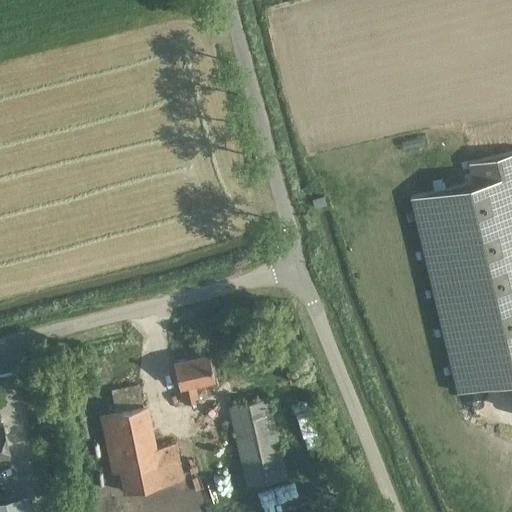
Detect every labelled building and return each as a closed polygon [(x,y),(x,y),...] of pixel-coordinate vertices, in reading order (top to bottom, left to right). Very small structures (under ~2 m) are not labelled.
[(511,151),(468,162),(473,182),(410,197),(457,392),(507,380),(510,393),(511,392),(511,151)] [(214,379),(208,353),(174,361),(179,387),(181,386),(185,403),(198,400),(194,383),(214,379)] [(151,447),(140,389),(112,395),(115,411),(100,414),(104,434),(112,472),(120,471),(124,492),(183,479),(175,442),(151,447)] [(278,398),(289,426),(311,417),(299,389),(278,398)] [(286,476),(268,398),(229,407),(247,485),(286,476)] [(0,421),(0,459),(9,457),(1,421),(0,421)] [(20,511),(16,492),(0,495),(0,511),(20,511)]
